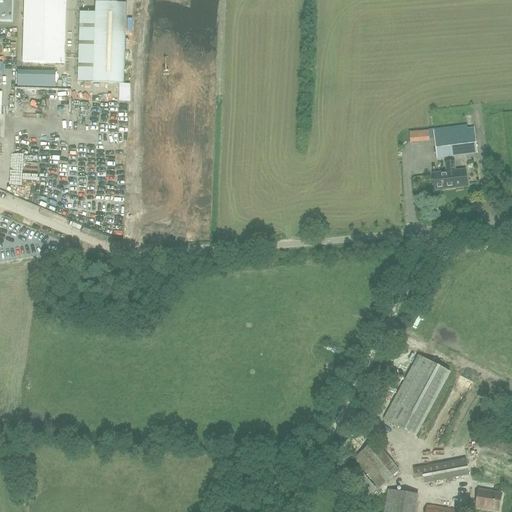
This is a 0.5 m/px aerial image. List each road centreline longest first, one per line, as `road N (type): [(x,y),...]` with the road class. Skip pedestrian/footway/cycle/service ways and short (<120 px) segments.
road 1 (track): [(289,511),(439,229)]
road 2 (unclassified): [(266,244),(511,220)]
road 3 (unclassified): [(141,253),(98,244),(0,202)]
road 4 (track): [(141,253),(266,244)]
